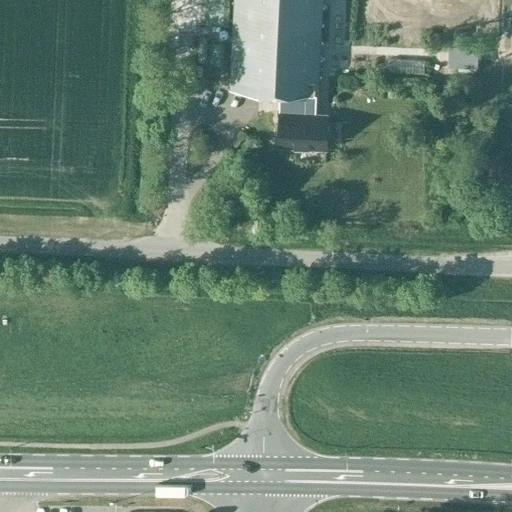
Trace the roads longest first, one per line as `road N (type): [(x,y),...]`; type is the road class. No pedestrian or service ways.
road 1 (unclassified): [(511,263),(0,248)]
road 2 (unclassified): [(266,475),(268,401),(303,344),(342,332),(511,337)]
road 3 (primary): [(266,475),(0,472)]
road 4 (unknown): [(168,253),(176,0)]
road 5 (primary): [(266,475),(511,487)]
